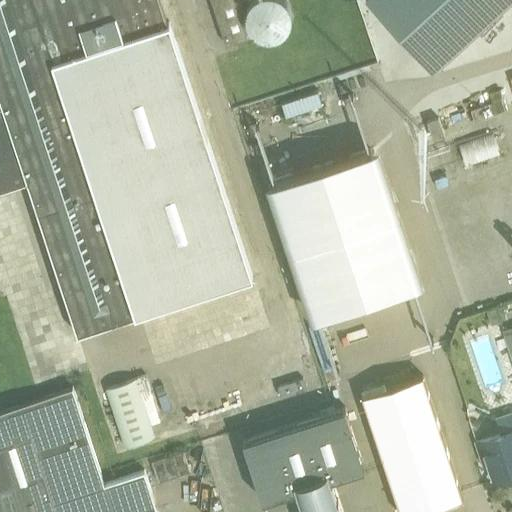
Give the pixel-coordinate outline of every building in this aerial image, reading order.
[(0,0),(0,360),(79,334),(147,311),(147,310),(255,274),(172,20),(170,20),(163,0),(0,0)] [(211,0),(226,44),(247,37),(235,0),(211,0)] [(373,0),(433,64),(501,0),(373,0)] [(434,140),(446,136),(439,115),(427,120),(434,140)] [(416,284),(372,149),(275,180),(320,315),(416,284)] [(511,355),(511,325),(503,329),(511,355)] [(417,511),(464,497),(423,374),(363,394),(401,511),(417,511)] [(125,446),(156,436),(137,377),(106,388),(125,446)] [(0,511),(159,511),(145,469),(105,483),(73,386),(0,410),(0,511)] [(263,499),(298,488),(305,511),(341,511),(330,478),(365,467),(346,406),(244,439),(263,499)] [(511,412),(497,418),(502,432),(476,440),(483,463),(488,461),(494,481),(484,484),(484,485),(504,479),(508,481),(510,481),(511,481),(511,412)] [(158,482),(191,471),(184,450),(151,461),(158,482)]
